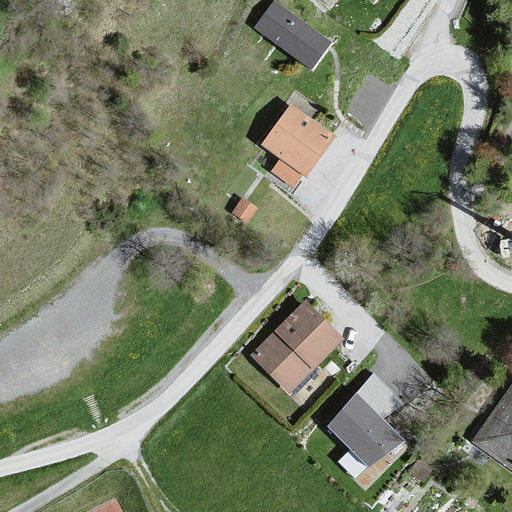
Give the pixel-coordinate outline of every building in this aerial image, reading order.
[(346,39),(285,0),(280,0),(264,25),(328,66),(346,39)] [(346,133),(302,103),(273,145),(318,175),(346,133)] [(260,208),(248,198),(238,210),(251,220),(260,208)] [(310,299),(256,355),(296,395),(351,339),(310,299)] [(511,389),(478,446),(511,466),(511,389)] [(356,392),(324,422),(367,467),(399,437),(356,392)]
